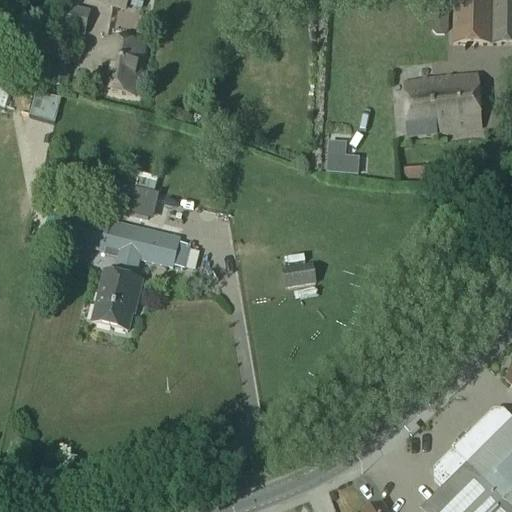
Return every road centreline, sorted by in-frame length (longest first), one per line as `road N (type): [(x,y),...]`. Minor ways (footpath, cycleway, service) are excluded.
road 1 (tertiary): [(243,511),(366,448),(511,323)]
road 2 (unknown): [(511,248),(470,51)]
